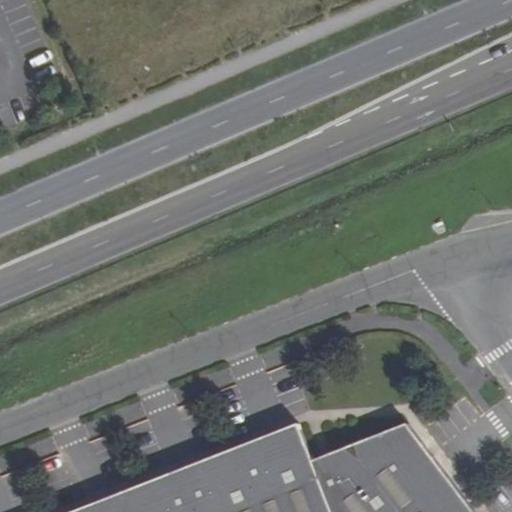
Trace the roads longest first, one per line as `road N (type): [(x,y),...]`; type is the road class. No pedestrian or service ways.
road 1 (primary): [(511,0),(0,217)]
road 2 (unclassified): [(0,432),(414,270),(494,257)]
road 3 (primary): [(0,288),(343,142)]
road 4 (tertiary): [(343,142),(401,95),(511,46)]
road 5 (primary): [(343,142),(511,71)]
